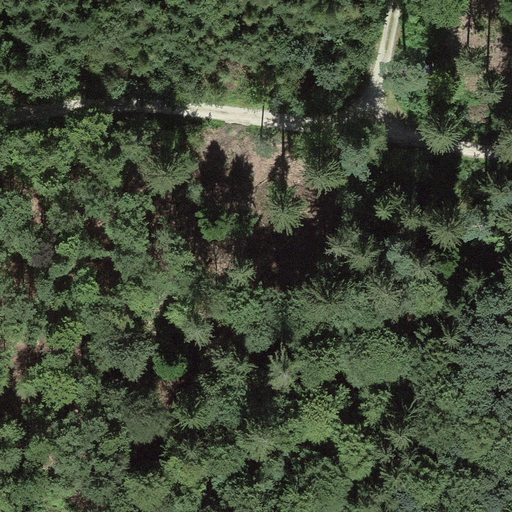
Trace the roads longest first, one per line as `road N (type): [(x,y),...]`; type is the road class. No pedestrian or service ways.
road 1 (track): [(511,158),(465,163),(105,115),(0,112)]
road 2 (track): [(400,0),(373,153)]
